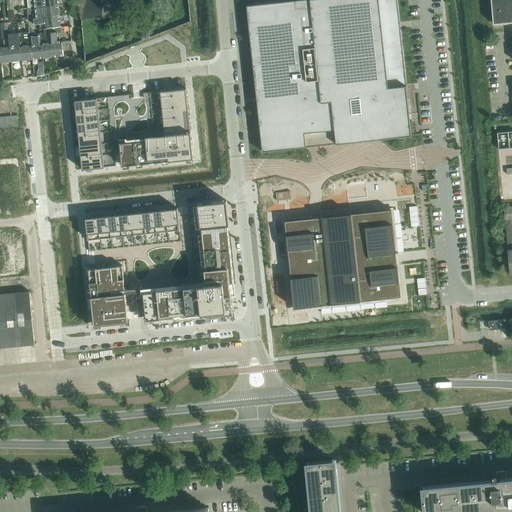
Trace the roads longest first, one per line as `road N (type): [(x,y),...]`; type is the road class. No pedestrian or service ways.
road 1 (unclassified): [(511,294),(474,297),(457,289),(424,0)]
road 2 (residential): [(252,324),(55,343),(42,210)]
road 3 (residential): [(42,210),(28,88),(228,70)]
road 4 (residential): [(268,511),(265,488),(22,509)]
road 5 (secondary): [(0,444),(258,429)]
road 6 (secondary): [(258,429),(511,404)]
road 7 (unclassified): [(0,372),(253,348)]
road 8 (secondary): [(245,403),(0,422)]
road 9 (secondary): [(511,385),(445,383),(270,401)]
road 10 (residential): [(42,210),(239,190)]
road 11 (unclassified): [(239,190),(252,324)]
road 12 (residential): [(384,479),(511,468)]
road 13 (unclassified): [(228,70),(239,190)]
